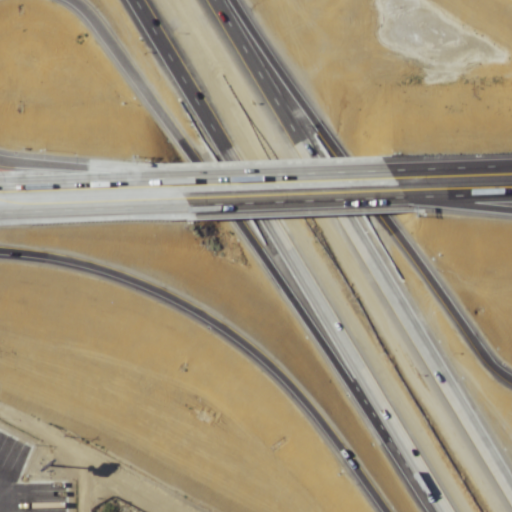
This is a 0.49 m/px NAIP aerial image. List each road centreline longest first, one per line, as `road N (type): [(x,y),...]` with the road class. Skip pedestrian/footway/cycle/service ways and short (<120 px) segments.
road 1 (motorway): [(167,181),(0,166),(85,11),(353,387),(411,437)]
road 2 (motorway): [(146,0),(456,511)]
road 3 (motorway): [(511,476),(225,0)]
road 4 (motorway): [(0,254),(137,285),(228,334),(307,408),(383,511)]
road 5 (trunk): [(191,212),(418,201)]
road 6 (trunk): [(383,172),(167,181)]
road 7 (trunk): [(0,219),(191,212)]
road 8 (trunk): [(167,181),(0,197)]
road 9 (trunk): [(511,168),(383,172)]
